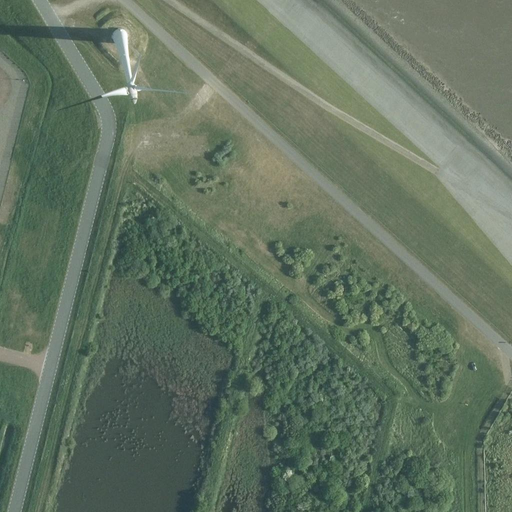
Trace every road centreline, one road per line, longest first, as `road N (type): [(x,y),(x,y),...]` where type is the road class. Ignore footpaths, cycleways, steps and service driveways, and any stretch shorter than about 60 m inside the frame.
road 1 (unclassified): [(14,511),(109,132),(104,108),(40,0)]
road 2 (track): [(39,511),(125,166),(208,77)]
road 3 (track): [(363,511),(391,393),(125,166)]
road 4 (track): [(204,511),(263,284)]
road 5 (track): [(463,511),(463,438),(472,407),(511,358)]
